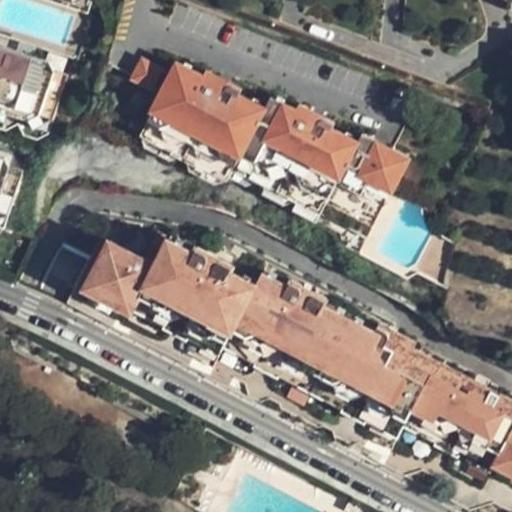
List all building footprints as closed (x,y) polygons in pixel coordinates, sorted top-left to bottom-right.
[(22,0),(35,4),(81,20),(85,8),(87,0),(22,0)] [(25,70),(0,60),(0,133),(38,146),(58,88),(23,77),(25,70)] [(175,79),(147,64),(138,82),(167,96),(175,79)] [(167,96),(146,140),(234,181),(239,171),(327,213),(341,183),(391,206),(413,159),(363,136),(361,140),(337,129),(300,111),(273,98),(268,109),(243,97),(206,80),(180,68),(175,79),(167,96)] [(243,97),(245,91),(208,74),(206,80),(243,97)] [(300,111),(337,129),(339,124),(302,107),(300,111)] [(0,217),(11,184),(0,180),(0,217)] [(511,408),(472,388),(404,356),(406,351),(372,332),(369,337),(318,312),(320,308),(284,289),(280,295),(254,283),(248,297),(221,284),(224,278),(188,261),(186,265),(160,253),(148,276),(99,253),(76,301),(103,314),(159,341),(159,345),(180,355),(183,353),(214,369),(220,362),(249,377),(249,379),(277,394),(278,390),(341,421),(339,424),(364,437),(366,434),(398,450),(406,437),(438,453),(436,456),(461,468),(462,465),(495,482),(501,472),(511,476),(511,408)]
